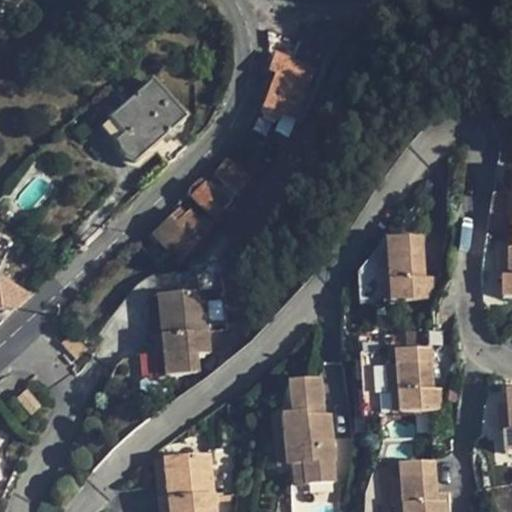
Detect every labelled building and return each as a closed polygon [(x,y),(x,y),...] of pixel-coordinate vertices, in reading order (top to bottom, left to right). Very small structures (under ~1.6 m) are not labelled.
[(317,30),(308,26),(302,39),(302,40),(322,47),(335,53),(344,33),(344,30),(317,30)] [(322,47),(302,40),(294,62),(277,55),(273,65),(280,68),(277,76),(263,114),(280,120),(283,113),(297,118),(322,47)] [(114,56),(120,76),(132,65),(129,55),(114,56)] [(270,73),(277,76),(280,68),(273,65),(270,73)] [(119,152),(128,161),(136,166),(186,119),(153,83),(111,121),(124,137),(117,144),(119,152)] [(214,176),(221,181),(233,166),(226,161),(214,176)] [(233,166),(221,181),(212,191),(202,181),(188,194),(212,220),(241,191),(251,179),(233,166)] [(180,211),(153,236),(178,261),(207,232),(190,215),(187,218),(180,211)] [(511,279),(501,279),(501,299),(511,299),(511,236),(509,236),(510,251),(511,279)] [(361,306),(386,304),(385,283),(389,283),(386,242),(391,241),(390,237),(387,238),(360,275),(361,306)] [(0,326),(3,323),(2,310),(17,311),(31,297),(0,278),(0,274),(14,245),(0,239),(0,326)] [(421,239),(391,241),(386,242),(389,283),(385,283),(386,304),(433,301),(431,279),(424,279),(421,239)] [(497,279),(501,279),(511,279),(510,251),(497,251),(497,279)] [(190,268),(193,294),(206,293),(210,332),(225,330),(218,265),(190,268)] [(193,294),(159,299),(164,337),(210,332),(206,293),(193,294)] [(154,339),(164,337),(159,299),(150,300),(154,339)] [(411,332),(413,352),(429,351),(427,331),(411,332)] [(164,337),(168,377),(201,373),(200,355),(212,354),(210,332),(164,337)] [(88,351),(80,341),(76,337),(67,346),(79,359),(88,351)] [(159,378),(168,377),(164,337),(154,339),(156,355),(159,378)] [(429,351),(413,352),(395,353),(396,368),(398,395),(391,396),(393,416),(425,413),(441,412),(440,392),(432,392),(429,351)] [(366,418),(393,416),(391,396),(388,395),(386,369),(396,368),(395,353),(361,356),(366,418)] [(159,378),(156,355),(138,358),(141,380),(159,378)] [(388,395),(391,396),(398,395),(396,368),(386,369),(388,395)] [(300,453),(303,488),(332,485),(331,463),(335,462),(332,431),(325,431),(324,422),(320,381),(290,384),(292,411),(296,411),(296,416),(280,417),(282,438),(292,437),(293,452),(300,453)] [(29,393),(21,401),(34,415),(42,407),(29,393)] [(501,435),(506,435),(511,434),(508,408),(499,409),(501,435)] [(442,424),(441,412),(425,413),(426,431),(435,431),(442,424)] [(294,489),(303,488),(300,453),(293,452),(292,437),(282,438),(280,417),(275,417),(279,469),(293,468),(294,489)] [(331,421),(324,422),(325,431),(332,431),(331,421)] [(208,455),(164,459),(168,502),(212,497),(208,455)] [(154,460),(157,503),(168,502),(164,459),(154,460)] [(401,507),(395,507),(395,511),(443,511),(443,504),(434,504),(431,463),(398,465),(399,479),(401,507)] [(390,507),(395,507),(401,507),(399,479),(389,480),(390,507)] [(336,502),(343,503),(345,485),(338,484),(336,502)] [(168,502),(157,503),(158,511),(213,511),(212,497),(168,502)]
